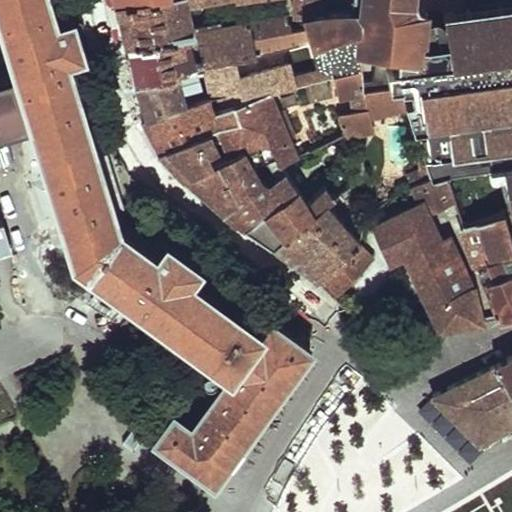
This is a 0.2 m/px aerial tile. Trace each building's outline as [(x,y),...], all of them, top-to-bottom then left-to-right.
[(0,0),(0,21),(15,71),(30,122),(71,257),(228,371),(190,421),(173,409),(151,437),(159,443),(212,480),(302,357),(309,347),(309,345),(266,315),(256,326),(187,276),(197,264),(195,262),(163,239),(154,250),(115,223),(102,179),(101,176),(99,170),(65,58),(80,53),(69,19),(55,23),(48,0),(0,0)] [(312,42),(308,15),(328,9),(328,0),(121,0),(115,1),(120,25),(132,71),(134,80),(233,58),(278,48),(312,42)] [(511,0),(328,0),(328,9),(308,15),(312,42),(360,31),(358,53),(362,73),(367,95),(405,91),(410,90),(468,72),(470,74),(498,66),(511,61),(511,6),(446,16),(450,44),(421,47),(421,42),(425,42),(427,8),(424,7),(417,6),(414,0),(413,0),(511,0)] [(233,58),(134,80),(138,97),(143,115),(186,106),(183,88),(191,87),(194,104),(209,101),(218,98),(241,93),(241,97),(266,92),(336,78),(362,73),(358,53),(360,31),(312,42),(278,48),(280,59),(316,53),(316,57),(237,77),(233,58)] [(510,123),(511,122),(511,61),(498,66),(500,75),(408,100),(410,107),(418,137),(508,113),(510,123)] [(0,130),(30,122),(15,71),(0,75),(0,130)] [(362,73),(336,78),(342,101),(368,99),(367,95),(362,73)] [(372,117),(410,107),(408,100),(405,91),(367,95),(368,99),(371,113),(343,115),(340,120),(343,132),(344,138),(375,131),(372,117)] [(194,131),(160,147),(163,153),(173,163),(184,174),(210,163),(205,151),(214,148),(211,136),(221,135),(228,155),(214,162),(218,172),(247,163),(245,152),(247,149),(258,145),(268,158),(276,153),(283,161),(295,155),(289,140),(287,140),(280,120),(277,120),(266,92),(241,97),(243,108),(234,108),(235,123),(194,131)] [(186,106),(143,115),(148,126),(157,141),(160,147),(194,131),(235,123),(234,108),(243,108),(241,97),(241,93),(218,98),(221,112),(211,114),(209,101),(194,104),(186,106)] [(499,167),(511,164),(511,129),(510,123),(508,113),(418,137),(428,167),(431,178),(432,181),(499,167)] [(272,184),(255,180),(239,194),(223,208),(233,215),(244,224),(297,183),(281,162),(283,161),(276,153),(268,158),(258,145),(247,149),(245,152),(247,163),(250,170),(270,160),(283,176),(272,184)] [(351,183),(347,161),(307,195),(297,183),(244,224),(258,233),(274,245),(327,202),(351,183)] [(213,200),(223,208),(239,194),(218,172),(214,162),(210,163),(184,174),(202,191),(213,200)] [(503,186),(511,184),(511,164),(499,167),(503,186)] [(408,175),(412,186),(431,178),(428,167),(408,175)] [(444,323),(482,318),(469,274),(447,226),(437,229),(429,208),(452,200),(447,182),(433,185),(432,181),(431,178),(412,186),(416,196),(418,202),(378,224),(393,257),(405,251),(440,325),(444,323)] [(416,196),(412,186),(405,189),(409,198),(416,196)] [(358,233),(327,202),(274,245),(297,260),(310,269),(316,277),(348,248),(358,239),(358,233)] [(511,212),(503,214),(511,247),(511,248),(511,212)] [(466,224),(476,254),(511,247),(503,214),(466,224)] [(358,239),(348,248),(364,266),(374,255),(358,239)] [(500,315),(511,313),(511,248),(511,247),(476,254),(489,291),(500,315)] [(348,248),(316,277),(335,295),(364,266),(348,248)] [(511,355),(496,364),(511,393),(511,355)] [(511,393),(496,364),(432,394),(479,441),(502,428),(511,422),(511,393)]
